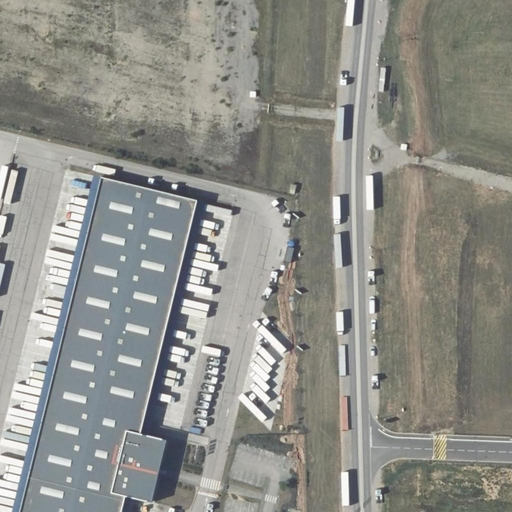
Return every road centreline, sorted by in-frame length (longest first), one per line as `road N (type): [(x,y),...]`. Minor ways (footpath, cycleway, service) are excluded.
road 1 (unclassified): [(362,0),(347,146),(356,511)]
road 2 (unclassified): [(366,511),(358,205),(371,0)]
